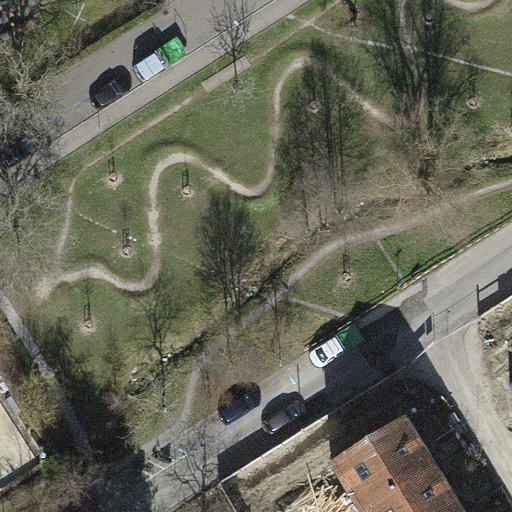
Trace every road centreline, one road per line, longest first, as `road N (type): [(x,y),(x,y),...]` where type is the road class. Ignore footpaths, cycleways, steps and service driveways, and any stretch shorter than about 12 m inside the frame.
road 1 (residential): [(511,258),(373,359),(134,511)]
road 2 (residential): [(213,1),(0,137)]
